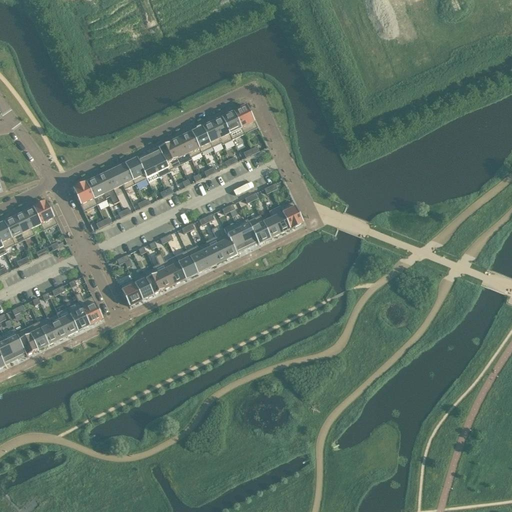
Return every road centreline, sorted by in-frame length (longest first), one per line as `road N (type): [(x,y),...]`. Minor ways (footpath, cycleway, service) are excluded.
road 1 (residential): [(51,181),(245,90),(310,220)]
road 2 (residential): [(117,317),(51,181)]
